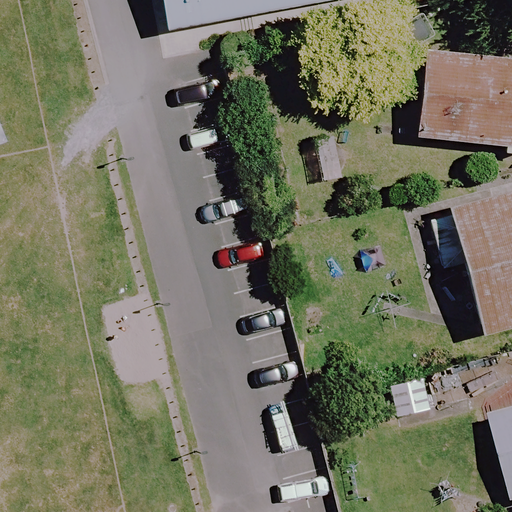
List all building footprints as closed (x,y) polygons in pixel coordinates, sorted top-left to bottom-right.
[(142,0),(149,36),(346,0),(142,0)] [(511,62),(509,63),(413,58),(408,142),(499,146),(499,160),(511,160),(511,62)] [(511,194),(443,211),(474,337),(511,328),(511,194)] [(424,414),(417,381),(383,389),(390,421),(424,414)] [(509,511),(511,511),(511,411),(482,420),(507,511),(509,511)]
